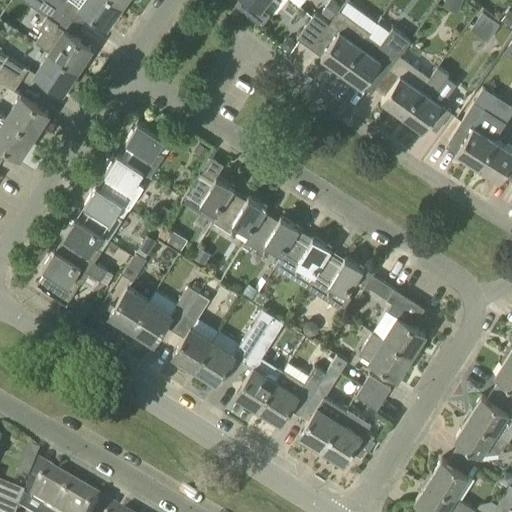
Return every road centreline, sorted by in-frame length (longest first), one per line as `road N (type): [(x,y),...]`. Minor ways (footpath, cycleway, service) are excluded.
road 1 (residential): [(511,226),(251,51),(235,61),(200,114)]
road 2 (residential): [(0,306),(324,511)]
road 3 (residential): [(490,303),(200,114)]
road 4 (residential): [(356,511),(490,303)]
road 5 (residential): [(0,261),(127,67)]
road 6 (residential): [(176,511),(0,409)]
